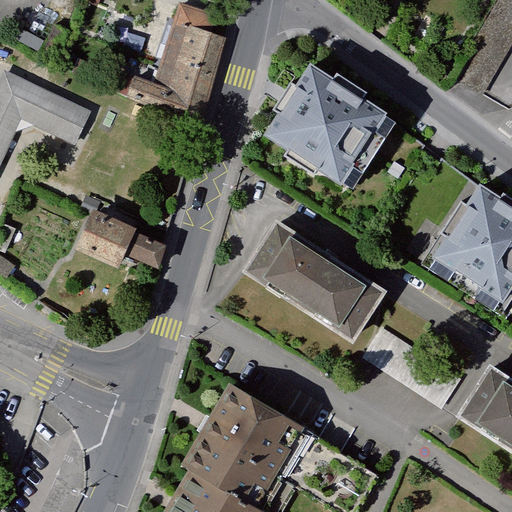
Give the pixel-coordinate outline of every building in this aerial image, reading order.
[(135,77),(127,102),(200,128),(231,40),(214,34),(220,17),(182,4),(154,84),(135,77)] [(387,119),(315,71),(270,137),(342,185),(387,119)] [(8,73),(0,88),(0,173),(19,134),(36,129),(77,149),(95,113),(8,73)] [(511,191),(508,189),(504,196),(486,184),(473,204),(466,199),(422,266),(511,323),(511,191)] [(94,214),(75,251),(120,274),(126,258),(159,273),(166,248),(94,214)] [(357,349),(393,296),(284,223),(249,276),(357,349)] [(511,456),(511,381),(495,371),(461,424),(511,456)] [(187,466),(193,470),(251,503),(262,483),(274,492),(298,450),(287,442),(297,427),(307,433),(311,428),(235,384),(187,466)] [(168,511),(267,511),(251,503),(193,470),(168,511)]
